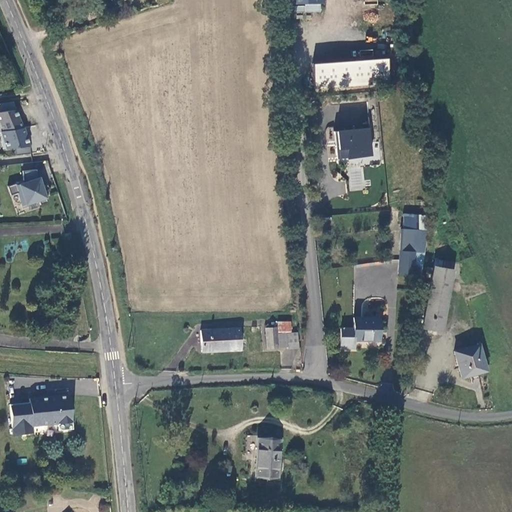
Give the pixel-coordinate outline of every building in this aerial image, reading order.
[(308,64),(312,89),(385,83),(384,57),(308,64)] [(0,131),(23,127),(12,101),(0,102),(0,131)] [(23,127),(0,131),(3,149),(30,146),(23,127)] [(333,130),(336,158),(369,155),(366,127),(333,130)] [(36,169),(22,171),(23,181),(8,186),(11,195),(18,192),(22,205),(39,200),(40,204),(48,202),(36,169)] [(422,232),(424,217),(408,215),(406,230),(422,232)] [(414,252),(403,251),(399,251),(397,273),(412,275),(414,252)] [(435,259),(433,267),(452,271),(454,263),(435,259)] [(441,332),(452,271),(433,267),(433,268),(432,275),(422,329),(441,332)] [(377,342),(378,318),(354,317),(354,329),(343,329),(342,348),(354,348),(354,341),(377,342)] [(277,332),(279,332),(291,332),(291,321),(276,322),(277,328),(277,332)] [(277,328),(266,328),(267,348),(277,348),(277,332),(277,328)] [(240,348),(240,329),(201,331),(202,351),(240,348)] [(291,332),(279,332),(280,348),(287,348),(287,349),(298,348),(297,333),(291,333),(291,332)] [(461,376),(487,370),(480,345),(454,352),(461,376)] [(10,403),(13,434),(33,432),(33,425),(58,422),(59,429),(73,428),(70,394),(56,395),(57,398),(50,398),(50,396),(30,398),(30,401),(10,403)] [(277,475),(279,439),(257,437),(255,475),(277,475)]
